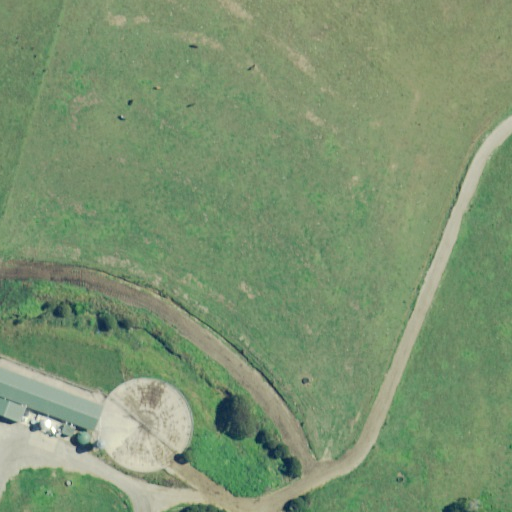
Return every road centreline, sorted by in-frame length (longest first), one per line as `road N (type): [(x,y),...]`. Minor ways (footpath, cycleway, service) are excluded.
road 1 (track): [(511,124),(464,172),(429,286),(337,474),(260,511)]
road 2 (track): [(307,488),(287,429),(207,348),(131,304),(0,268)]
